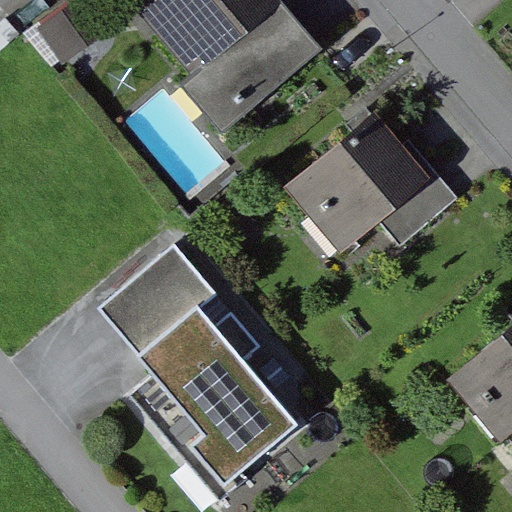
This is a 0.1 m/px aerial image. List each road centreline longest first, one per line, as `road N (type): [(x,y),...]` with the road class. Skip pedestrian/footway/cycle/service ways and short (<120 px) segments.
road 1 (residential): [(115,511),(0,380)]
road 2 (residential): [(511,129),(401,0)]
